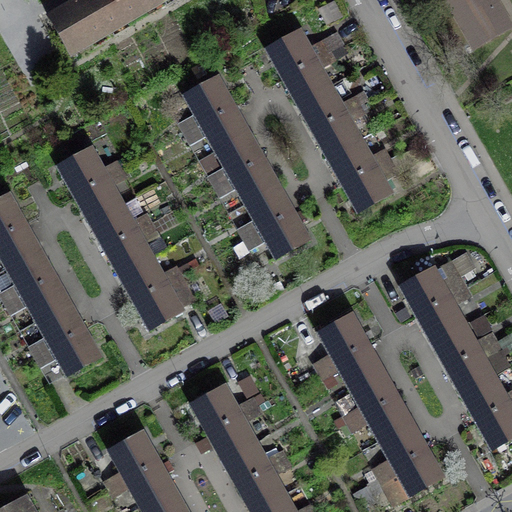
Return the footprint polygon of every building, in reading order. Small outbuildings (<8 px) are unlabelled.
[(145,12),(137,0),(80,0),(49,19),(71,56),(145,12)] [(137,0),(145,12),(166,0),(137,0)] [(503,0),(452,0),(491,60),(511,45),(511,12),(507,5),(503,0)] [(310,54),(299,35),(269,52),(284,80),(328,55),(324,46),(310,54)] [(328,55),(284,80),(298,104),(296,105),(297,106),(299,106),(329,89),(330,88),(329,85),(327,86),(318,70),(332,62),(328,55)] [(187,133),(231,108),(216,81),(186,98),(197,117),(183,125),(187,133)] [(329,89),(299,106),(313,131),(312,132),(312,133),(314,132),(358,107),(353,99),(339,107),(329,89)] [(358,107),(314,132),(328,158),(327,159),(327,160),(329,159),(358,142),(348,123),(362,115),(358,107)] [(192,141),(206,133),(216,151),(214,151),(215,152),(216,152),(246,135),(231,108),(187,133),(192,141)] [(248,134),(246,135),(216,152),(227,170),(213,178),(218,186),(261,160),(247,136),(248,135),(248,134)] [(358,142),(329,159),(343,184),(341,185),(342,186),(344,185),(387,160),(383,152),(369,160),(358,142)] [(75,196),(119,172),(115,164),(101,172),(90,152),(60,169),(75,196)] [(262,159),(261,160),(218,186),(222,194),(235,186),(246,204),(245,205),(245,206),(246,204),(277,187),(262,162),(263,161),(262,159)] [(387,160),(344,185),(358,211),(388,194),(377,175),(392,167),(387,160)] [(109,187),(123,179),(119,172),(75,196),(90,222),(89,222),(90,223),(120,206),(109,187)] [(278,186),(277,187),(246,204),(256,222),(243,230),(247,238),(291,213),(276,188),(278,187),(278,186)] [(0,237),(22,225),(7,199),(0,203),(0,237)] [(131,224),(120,206),(90,223),(105,248),(103,249),(104,250),(105,249),(149,224),(144,216),(131,224)] [(292,213),(291,213),(247,238),(251,246),(265,238),(276,257),(306,240),(291,215),(293,214),(292,213)] [(153,232),(149,224),(105,249),(120,275),(118,276),(119,277),(120,276),(150,259),(139,240),(153,232)] [(0,254),(8,269),(38,252),(39,252),(37,249),(37,250),(22,225),(0,237),(0,254)] [(52,277),(38,252),(8,269),(18,287),(4,295),(8,303),(52,278),(53,277),(52,277)] [(160,277),(150,259),(120,276),(134,301),(133,302),(133,303),(135,302),(178,277),(174,269),(160,277)] [(418,316),(465,289),(461,281),(443,291),(432,273),(403,289),(418,316)] [(183,285),(178,277),(135,302),(150,328),(179,312),(169,293),(183,285)] [(66,303),(52,278),(8,303),(13,311),(27,303),(37,322),(67,305),(69,304),(68,302),(66,303)] [(433,342),(462,325),(452,307),(470,297),(465,289),(418,316),(417,316),(418,318),(419,317),(433,342)] [(82,331),(67,305),(37,322),(48,340),(34,348),(38,356),(82,331)] [(318,372),(365,345),(367,345),(366,343),(364,344),(350,319),(321,336),(331,354),(313,364),(318,372)] [(448,368),(495,342),(490,334),(473,344),(462,325),(433,342),(431,343),(432,344),(433,343),(448,368)] [(97,358),(82,331),(38,356),(43,364),(56,356),(67,375),(97,358)] [(463,395),(492,378),(482,359),(499,350),(495,342),(448,368),(446,369),(446,371),(448,369),(463,395)] [(350,389),(380,372),(382,371),(381,370),(380,371),(365,345),(318,372),(322,380),(340,370),(350,389)] [(348,425),(395,398),(380,372),(350,389),(361,407),(343,417),(348,425)] [(511,401),(511,391),(503,397),(492,378),(463,395),(461,395),(461,396),(463,396),(477,421),(511,401)] [(209,434),(256,407),(251,399),(234,409),(224,390),(193,407),(209,434)] [(380,441),(410,425),(411,424),(410,423),(409,423),(395,398),(348,425),(352,433),(370,423),(380,441)] [(511,401),(477,421),(492,448),(511,437),(511,412),(511,411),(511,401)] [(243,424),(260,414),(256,407),(209,434),(223,459),(222,460),(223,461),(224,460),(253,443),(243,424)] [(391,460),(373,470),(378,478),(425,451),(427,450),(426,449),(424,450),(410,425),(380,441),(391,460)] [(108,489),(156,462),(141,436),(111,453),(122,472),(104,482),(108,489)] [(264,461),(253,443),(224,460),(238,485),(237,486),(237,487),(239,487),(286,460),(281,452),(264,461)] [(440,478),(425,451),(378,478),(382,485),(399,475),(410,495),(440,478)] [(290,468),(286,460),(239,487),(253,511),(251,511),(255,511),(283,496),(273,478),(290,468)] [(158,463),(157,462),(156,462),(108,489),(113,497),(131,487),(141,505),(139,505),(140,507),(141,506),(171,489),(157,463),(158,463)] [(172,488),(171,489),(141,506),(144,511),(184,511),(172,490),(173,489),(172,488)] [(297,511),(292,511),(283,496),(255,511),(314,511),(311,505),(297,511)] [(0,511),(27,511),(21,500),(0,511)]
